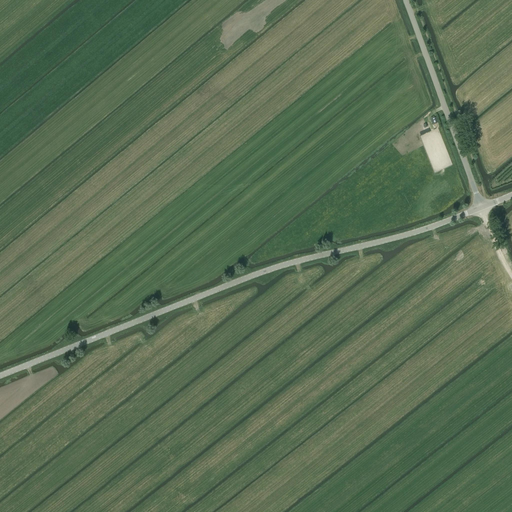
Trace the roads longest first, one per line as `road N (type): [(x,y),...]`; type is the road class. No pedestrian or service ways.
road 1 (unclassified): [(0,376),(265,272),(481,208)]
road 2 (tertiary): [(481,208),(404,0)]
